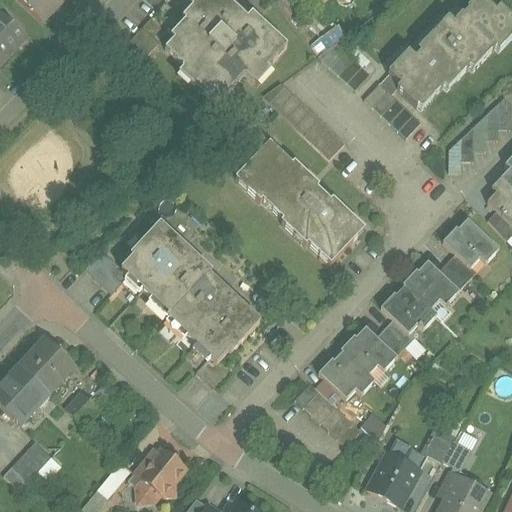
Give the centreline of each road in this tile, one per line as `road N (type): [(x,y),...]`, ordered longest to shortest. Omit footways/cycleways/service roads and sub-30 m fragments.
road 1 (residential): [(302,87),(436,210),(214,447)]
road 2 (residential): [(214,447),(40,285)]
road 3 (residential): [(117,0),(0,122)]
road 4 (residential): [(319,511),(214,447)]
